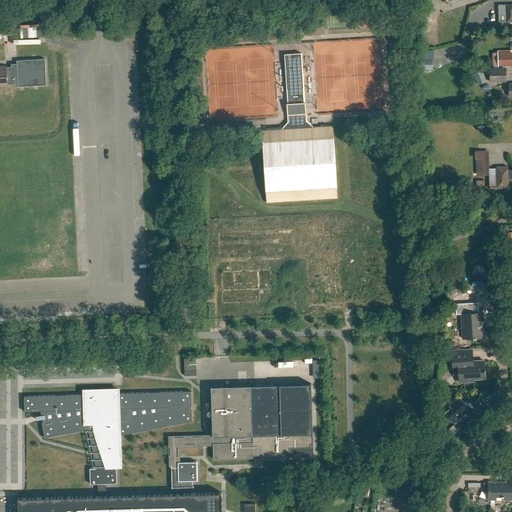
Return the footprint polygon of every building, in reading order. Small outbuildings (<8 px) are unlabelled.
[(511,4),(499,5),(499,22),(511,21),(511,4)] [(511,52),(510,53),(498,53),(498,66),(511,65),(511,52)] [(338,199),(333,126),(330,126),(313,127),(313,126),(306,121),(306,114),(305,102),(304,102),(301,53),(285,55),(288,104),(287,104),(287,115),(288,115),(288,122),(282,128),(283,129),(267,130),(262,130),(267,203),(338,199)] [(12,68),(7,68),(0,68),(0,84),(18,84),(18,87),(46,85),(45,59),(17,61),(17,65),(12,65),(12,68)] [(432,59),(418,59),(418,71),(432,71),(432,59)] [(506,68),(490,68),(490,81),(506,81),(506,68)] [(474,73),(478,84),(486,80),(482,70),(474,73)] [(511,170),(507,171),(507,167),(497,167),(497,169),(490,169),(490,188),(508,188),(508,179),(511,179),(511,170)] [(483,312),(462,313),(463,339),(482,338),(481,320),(483,320),(483,312)] [(474,379),(485,378),(484,361),(468,362),(468,355),(469,355),(469,350),(451,351),(453,370),(458,370),(459,382),(475,381),(474,379)] [(213,436),(170,437),(171,465),(171,494),(180,494),(179,486),(193,486),(192,481),(198,480),(197,462),(179,462),(178,445),(213,444),(213,459),(253,458),(253,455),(263,455),(263,458),(290,457),(290,448),(313,447),(311,384),(211,387),(213,436)] [(119,451),(119,435),(192,421),(192,391),(132,393),(130,393),(118,393),(118,391),(119,390),(84,391),(84,392),(84,395),(24,397),(24,412),(41,411),(41,415),(37,416),(38,420),(42,419),(43,423),(42,423),(45,438),(88,430),(96,469),(90,469),(90,484),(98,484),(98,496),(106,496),(106,484),(117,484),(116,468),(115,468),(115,463),(116,463),(116,457),(117,457),(117,452),(119,451)] [(458,395),(442,410),(455,424),(460,420),(468,429),(485,414),(481,409),(478,411),(474,407),(472,409),(466,402),(464,403),(458,395)] [(488,482),(488,484),(488,499),(511,499),(511,473),(506,474),(506,483),(488,482)] [(98,496),(18,498),(18,511),(222,511),(222,493),(180,494),(171,494),(106,496),(98,496)]
